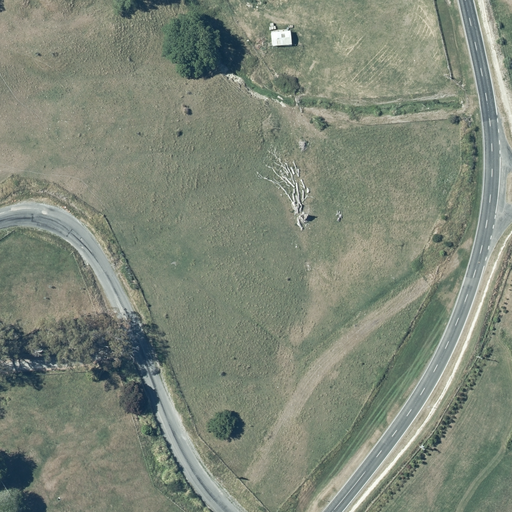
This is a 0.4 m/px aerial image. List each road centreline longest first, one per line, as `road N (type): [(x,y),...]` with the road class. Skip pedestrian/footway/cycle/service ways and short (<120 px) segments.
road 1 (unclassified): [(227,511),(177,445),(89,249),(39,219),(0,219)]
road 2 (secondary): [(331,511),(434,371),(484,242)]
road 3 (secondary): [(495,172),(490,107),(465,0)]
